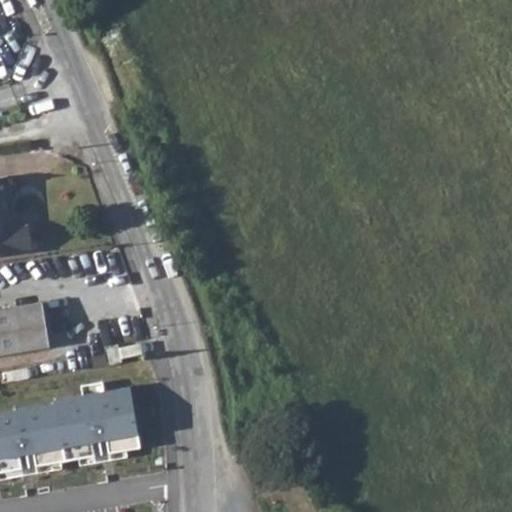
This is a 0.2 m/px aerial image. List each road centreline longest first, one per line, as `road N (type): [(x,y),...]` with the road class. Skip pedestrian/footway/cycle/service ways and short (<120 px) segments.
road 1 (residential): [(47,0),(99,110),(174,310),(190,372),(195,483)]
road 2 (residential): [(195,483),(2,511)]
